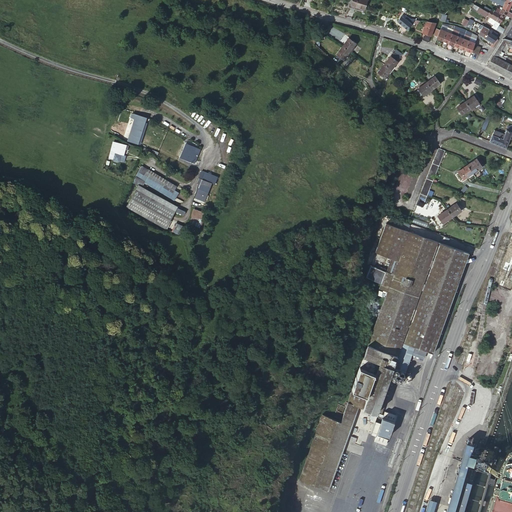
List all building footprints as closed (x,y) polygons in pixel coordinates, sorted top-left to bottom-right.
[(350,0),(348,10),(362,13),(364,3),(350,0)] [(489,11),(489,10),(483,6),(484,4),(476,0),(470,0),(470,1),(481,7),(488,11),(489,11)] [(503,5),(502,8),(506,10),(507,11),(511,0),(504,0),(504,1),(501,0),(492,0),(492,1),(503,5)] [(495,11),(493,10),(492,12),(489,10),(489,11),(488,11),(481,7),(473,3),(472,6),(477,9),(485,14),(490,16),(487,21),(492,24),(495,20),(499,14),(495,11)] [(491,27),(496,30),(500,23),(505,14),(511,18),(511,15),(511,13),(507,11),(506,10),(502,8),(500,11),(497,8),(495,11),(499,14),(495,20),(491,27)] [(399,19),(396,22),(406,30),(414,20),(405,19),(404,21),(403,22),(399,19)] [(430,37),(435,23),(426,22),(421,33),(423,33),(421,39),(428,42),(430,37)] [(483,26),(477,35),(483,37),(488,29),(483,26)] [(436,38),(437,39),(442,41),(446,31),(440,29),(439,30),(437,36),(436,38)] [(488,29),(483,37),(491,42),(489,45),(492,48),(496,41),(496,36),(495,35),(497,33),(489,29),(488,29)] [(451,33),(446,31),(442,41),(448,43),(451,33)] [(448,43),(454,46),(457,36),(451,33),(448,43)] [(454,46),(459,48),(463,38),(457,36),(454,46)] [(347,37),(341,46),(348,51),(354,42),(347,37)] [(463,38),(459,48),(465,50),(468,40),(463,38)] [(474,43),(468,40),(465,50),(470,52),(471,52),(473,45),(474,43)] [(348,51),(341,46),(335,55),(342,60),(348,51)] [(487,65),(503,74),(509,64),(497,57),(498,55),(494,53),(487,65)] [(383,65),(390,70),(397,62),(390,56),(383,65)] [(511,65),(509,64),(503,74),(511,78),(511,75),(511,65)] [(384,78),(390,70),(383,65),(377,72),(384,78)] [(426,83),(431,89),(439,83),(434,76),(426,83)] [(422,96),(431,89),(426,83),(418,89),(422,96)] [(464,102),(469,109),(471,111),(474,109),(472,106),(478,103),(472,96),(464,102)] [(461,115),(469,109),(464,102),(456,107),(461,115)] [(489,118),(486,116),(480,129),(484,130),(489,118)] [(135,146),(142,123),(133,120),(126,143),(135,146)] [(144,124),(142,123),(135,146),(137,146),(144,124)] [(499,145),(505,148),(511,128),(511,127),(506,126),(503,134),(501,139),(499,145)] [(493,130),(488,142),(499,145),(501,139),(495,136),(496,132),(493,130)] [(182,158),(188,144),(185,142),(179,157),(182,158)] [(196,147),(188,144),(182,158),(190,161),(191,158),(194,150),(196,147)] [(466,165),(472,173),(481,166),(476,158),(466,165)] [(463,179),(472,173),(466,165),(457,171),(463,179)] [(144,167),(140,173),(173,192),(176,186),(144,167)] [(202,179),(199,188),(205,191),(208,181),(202,179)] [(205,191),(199,188),(195,198),(201,201),(205,191)] [(446,209),(451,216),(460,210),(455,203),(446,209)] [(441,223),(451,216),(446,209),(436,216),(441,223)] [(198,218),(203,220),(205,213),(194,210),(189,228),(198,230),(199,227),(196,226),(198,218)] [(179,236),(184,227),(176,223),(171,232),(179,236)] [(375,252),(390,258),(397,260),(408,231),(385,223),(375,252)] [(397,260),(390,258),(385,271),(380,283),(377,291),(386,294),(385,297),(342,417),(318,482),(329,486),(358,406),(377,413),(389,380),(403,343),(415,347),(432,354),(468,253),(408,231),(397,260)] [(380,283),(385,271),(370,266),(365,278),(380,283)] [(402,384),(415,347),(403,343),(389,380),(402,384)] [(318,482),(342,417),(324,410),(301,476),(318,482)] [(396,420),(378,414),(372,433),(377,435),(378,432),(390,436),(396,420)] [(454,475),(460,477),(463,468),(457,466),(454,475)] [(433,511),(438,499),(431,497),(426,511),(433,511)]
